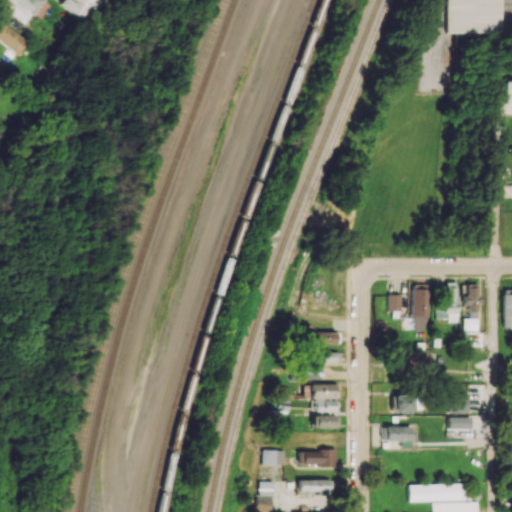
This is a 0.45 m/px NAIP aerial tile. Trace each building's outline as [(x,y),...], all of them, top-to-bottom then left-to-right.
[(0,0),(1,1),(0,3),(0,13),(9,19),(11,15),(24,23),(30,13),(34,15),(43,0),(0,0)] [(61,0),(58,5),(91,27),(108,0),(61,0)] [(443,0),(444,33),(499,32),(498,0),(443,0)] [(0,41),(16,54),(26,41),(0,20),(0,41)] [(500,103),(511,102),(511,82),(499,83),(500,103)] [(456,321),(456,282),(444,282),(443,306),(434,306),(434,321),(456,321)] [(460,304),(467,304),(467,317),(477,318),(477,284),(461,284),(460,304)] [(410,329),(426,330),(427,289),(411,289),(410,329)] [(511,293),(501,294),(501,327),(511,326),(511,293)] [(400,294),(386,294),(386,310),(400,311),(400,294)] [(312,343),(335,343),(335,332),(312,331),(312,343)] [(337,351),(312,352),(313,362),(337,361),(337,351)] [(400,372),(430,373),(431,352),(400,351),(400,372)] [(301,379),(320,379),(320,366),(301,366),(301,379)] [(336,384),(308,384),(308,398),(336,398),(336,384)] [(389,411),(414,410),(413,394),(389,394),(389,411)] [(465,412),(466,394),(444,394),(444,412),(465,412)] [(335,412),(336,399),(313,399),(312,411),(335,412)] [(310,415),(310,427),(335,428),(335,415),(310,415)] [(383,440),(398,440),(398,448),(409,448),(410,425),(383,425),(383,440)] [(305,435),(306,445),(331,445),(331,434),(305,435)] [(283,464),(283,450),(264,449),(264,464),(283,464)] [(334,467),(334,449),(297,450),(297,464),(318,463),(318,468),(334,467)] [(331,479),(297,478),(296,491),(313,491),(313,495),(331,495),(331,479)] [(257,495),(268,495),(268,481),(258,481),(257,495)] [(406,501),(465,500),(464,483),(405,484),(406,501)] [(270,511),(270,496),(255,495),(255,510),(270,511)] [(477,511),(477,501),(430,502),(429,511),(477,511)]
